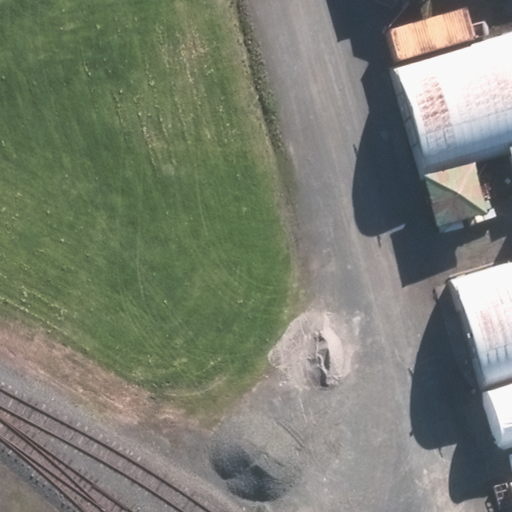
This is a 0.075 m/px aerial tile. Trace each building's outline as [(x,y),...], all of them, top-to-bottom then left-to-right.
[(368,36),(454,7),(451,0),(372,0),(359,4),(368,36)] [(388,32),(397,61),(471,37),(462,8),(388,32)] [(511,27),(382,65),(414,177),(511,148),(511,27)] [(511,255),(443,275),(475,385),(511,374),(511,255)] [(511,414),(511,379),(490,385),(499,418),(511,414)]
